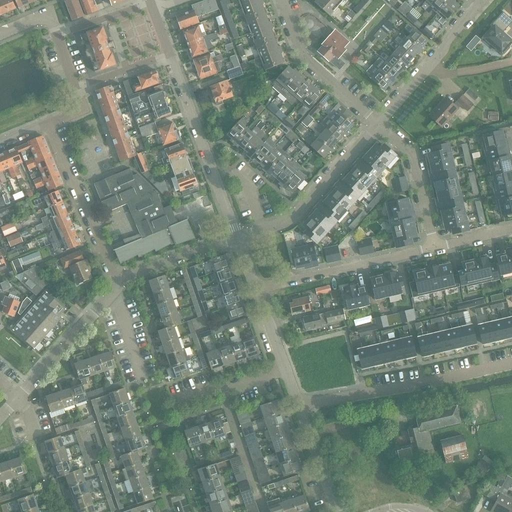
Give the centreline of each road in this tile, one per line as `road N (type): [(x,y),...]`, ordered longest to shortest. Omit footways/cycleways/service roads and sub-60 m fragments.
road 1 (residential): [(298,405),(511,365)]
road 2 (tertiary): [(237,239),(170,56)]
road 3 (residential): [(237,239),(293,220),(378,125)]
road 4 (residential): [(256,289),(433,248)]
road 5 (residential): [(119,285),(47,123)]
road 6 (residential): [(378,125),(295,46),(278,0)]
road 7 (residential): [(378,125),(412,153),(433,248)]
road 8 (residential): [(18,399),(108,297)]
road 9 (residential): [(119,285),(237,239)]
road 10 (residential): [(266,511),(222,393)]
